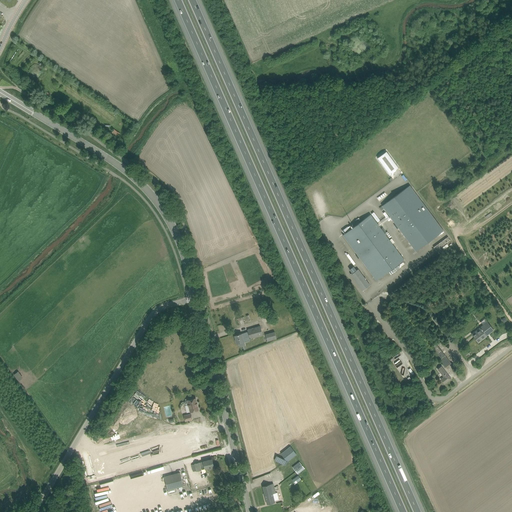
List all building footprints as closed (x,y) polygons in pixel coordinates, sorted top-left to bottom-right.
[(117,139),(120,133),(117,131),(114,129),(110,134),(113,137),(117,139)] [(378,158),(389,174),(399,167),(387,151),(378,158)] [(382,206),(416,251),(443,231),(410,185),(382,206)] [(374,212),(371,214),(377,222),(380,220),(374,212)] [(343,235),(376,280),(404,260),(370,214),(343,235)] [(448,237),(438,244),(434,247),(436,250),(450,240),(448,237)] [(363,291),(370,285),(358,269),(351,275),(363,291)] [(494,330),(487,322),(472,334),(478,343),(494,330)] [(234,335),(237,343),(244,341),(243,338),(249,336),(250,338),(262,334),(260,325),(247,329),(247,331),(234,335)] [(274,331),(264,334),(266,341),(276,338),(274,331)] [(431,348),(439,359),(446,367),(451,363),(436,344),(431,348)] [(444,384),(451,379),(441,366),(437,369),(443,377),(441,379),(444,384)] [(190,412),(194,411),(199,410),(196,398),(184,401),(184,402),(184,403),(185,404),(186,405),(188,405),(190,412)] [(186,429),(118,445),(121,458),(189,443),(186,429)] [(290,446),(281,454),(287,462),(296,454),(290,446)] [(192,448),(123,463),(125,471),(193,456),(192,448)] [(191,464),(193,471),(214,466),(212,459),(191,464)] [(299,462),(292,467),(298,474),(304,468),(299,462)] [(167,490),(183,486),(180,472),(164,476),(167,490)] [(273,483),(262,486),(267,504),(275,502),(274,500),(279,499),(277,492),(275,493),(273,483)]
